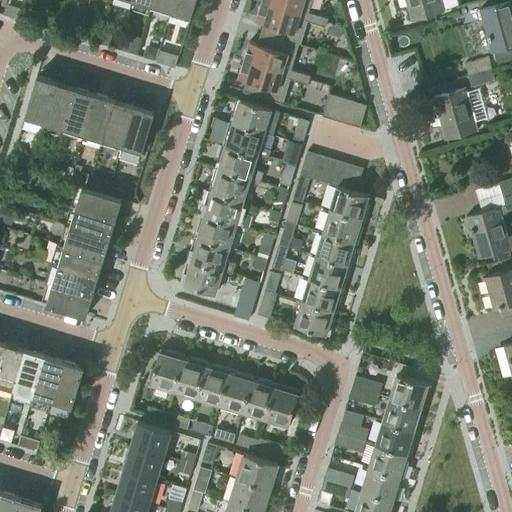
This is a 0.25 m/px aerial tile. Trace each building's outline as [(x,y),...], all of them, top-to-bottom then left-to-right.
[(152,0),(152,4),(171,9),(174,0),(152,0)] [(174,0),(171,9),(191,15),(195,0),(174,0)] [(312,0),(261,0),(262,1),(307,15),(306,19),(316,22),(318,13),(309,10),(312,0)] [(406,0),(412,19),(444,10),(441,0),(406,0)] [(511,3),(511,0),(509,0),(479,8),(491,51),(494,50),(497,61),(511,56),(511,3)] [(260,32),(299,43),(306,19),(307,15),(262,1),(256,19),(264,21),(260,32)] [(318,13),(316,22),(325,25),(328,16),(318,13)] [(332,22),(329,32),(341,36),(344,25),(332,22)] [(98,42),(101,32),(100,32),(101,29),(87,25),(84,38),(98,42)] [(101,32),(98,42),(109,46),(112,36),(101,32)] [(299,43),(260,32),(257,42),(250,39),(244,58),(290,72),(289,76),(298,79),(301,71),(291,68),(299,43)] [(122,42),(121,47),(121,48),(122,49),(127,50),(133,52),(136,52),(137,52),(137,51),(138,51),(138,50),(139,44),(140,43),(141,39),(141,38),(141,37),(141,36),(140,35),(136,34),(133,33),(131,33),(128,35),(127,36),(126,36),(124,37),(123,40),(122,42)] [(147,43),(143,55),(155,58),(159,46),(147,43)] [(162,43),(158,59),(171,63),(176,47),(162,43)] [(468,73),(491,66),(488,55),(464,62),(468,73)] [(281,101),(289,76),(290,72),(244,58),(239,76),(246,78),(243,90),(281,101)] [(491,66),(468,73),(471,85),(495,78),(491,66)] [(301,71),(298,79),(308,82),(311,73),(301,71)] [(46,121),(58,81),(38,75),(25,114),(46,121)] [(58,81),(46,121),(65,127),(77,87),(58,81)] [(466,86),(433,95),(445,137),(477,128),(475,119),(487,116),(479,87),(467,90),(466,86)] [(77,87),(65,127),(84,133),(96,93),(77,87)] [(335,118),(342,95),(329,91),(322,114),(335,118)] [(96,93),(84,133),(103,139),(115,99),(96,93)] [(342,95),(335,118),(347,121),(354,99),(342,95)] [(229,121),(263,131),(272,133),(279,110),(236,97),(229,121)] [(115,99),(103,139),(122,145),(134,105),(115,99)] [(354,99),(347,121),(360,125),(367,102),(354,99)] [(134,105),(122,145),(142,151),(154,111),(134,105)] [(303,138),(309,119),(299,116),(294,135),(303,138)] [(222,143),(256,154),(257,153),(267,156),(270,147),(259,144),(263,131),(229,121),(222,143)] [(296,161),(302,142),(292,139),(287,158),(296,161)] [(215,167),(250,177),(250,176),(260,179),(263,170),(252,167),(256,154),(222,143),(215,167)] [(301,173),(310,175),(311,176),(318,153),(306,149),(299,172),(301,173)] [(12,156),(12,159),(14,161),(16,162),(19,160),(23,160),(23,161),(25,161),(26,161),(28,160),(31,160),(33,159),(33,158),(33,156),(32,155),(31,155),(30,155),(28,154),(26,154),(25,153),(23,153),(22,152),(20,152),(16,151),(15,151),(14,151),(12,156)] [(322,179),(329,156),(318,153),(311,176),(322,179)] [(329,156),(322,179),(333,182),(340,159),(329,156)] [(344,186),(351,163),(340,159),(333,182),(344,186)] [(285,162),(279,182),(289,185),(295,165),(285,162)] [(351,163),(344,186),(355,189),(362,166),(351,163)] [(208,190),(243,200),(250,177),(215,167),(208,190)] [(76,170),(74,178),(85,180),(86,172),(76,170)] [(310,175),(301,173),(300,178),(299,178),(293,197),(302,199),(310,175)] [(502,191),(511,187),(511,175),(498,180),(502,191)] [(94,178),(92,187),(106,191),(108,183),(94,178)] [(112,185),(109,193),(122,197),(124,189),(112,185)] [(278,185),(272,205),(282,208),(288,188),(278,185)] [(330,208),(365,219),(372,195),(337,185),(330,208)] [(76,206),(116,218),(122,198),(82,186),(76,206)] [(511,187),(502,191),(505,203),(511,200),(511,187)] [(201,213),(236,223),(236,222),(246,225),(249,216),(239,213),(243,200),(208,190),(201,213)] [(286,220),(295,223),(301,204),(292,201),(286,220)] [(478,256),(511,246),(511,232),(507,234),(499,204),(466,213),(478,256)] [(70,225),(110,237),(116,218),(76,206),(70,225)] [(271,208),(268,219),(277,221),(281,211),(271,208)] [(323,231),(358,242),(365,219),(330,208),(323,231)] [(1,215),(1,216),(1,218),(2,220),(3,221),(4,221),(6,222),(8,222),(10,223),(11,223),(14,217),(14,216),(15,216),(15,215),(15,214),(15,210),(14,209),(11,209),(8,210),(7,210),(6,211),(5,211),(4,211),(3,212),(2,213),(1,213),(2,214),(1,215)] [(194,236),(229,246),(236,223),(201,213),(194,236)] [(295,223),(286,220),(280,242),(289,245),(295,223)] [(65,244),(105,256),(110,237),(70,225),(65,244)] [(316,254),(351,265),(358,242),(323,231),(316,254)] [(257,255),(266,257),(274,234),(265,232),(257,255)] [(187,259),(222,269),(222,268),(232,271),(235,262),(225,259),(229,246),(194,236),(187,259)] [(59,263),(99,275),(105,256),(65,244),(59,263)] [(278,247),(273,266),(281,269),(287,250),(278,247)] [(309,278),(344,288),(351,265),(316,254),(309,278)] [(266,257),(257,255),(254,265),(263,268),(266,257)] [(222,269),(187,259),(180,282),(215,292),(222,269)] [(53,283),(93,295),(99,275),(59,263),(53,283)] [(511,266),(483,274),(492,306),(498,305),(501,313),(511,309),(511,266)] [(266,290),(276,293),(276,292),(274,291),(280,272),(272,269),(266,290)] [(248,318),(252,304),(259,280),(248,277),(241,300),(238,299),(233,313),(248,318)] [(302,300),(337,311),(344,288),(309,278),(302,300)] [(93,295),(53,283),(47,303),(87,315),(93,295)] [(276,293),(266,290),(259,312),(269,315),(276,293)] [(337,311),(302,300),(295,324),(330,334),(337,311)] [(511,374),(511,340),(504,343),(503,343),(511,374)] [(7,341),(0,363),(0,381),(14,386),(26,347),(7,341)] [(26,347),(14,386),(33,392),(45,353),(26,347)] [(174,389),(184,354),(161,347),(150,382),(174,389)] [(45,353),(33,392),(52,398),(64,359),(45,353)] [(184,354),(174,389),(197,396),(208,362),(208,361),(184,354)] [(64,359),(52,398),(72,404),(84,365),(64,359)] [(220,403),(230,368),(208,361),(208,362),(197,396),(220,403)] [(230,368),(220,403),(243,410),(254,375),(230,368)] [(389,397),(425,407),(432,383),(397,373),(389,397)] [(352,386),(379,394),(383,382),(356,374),(352,386)] [(254,375),(243,410),(266,417),(276,382),(254,375)] [(276,382),(266,417),(290,424),(300,389),(276,382)] [(379,394),(352,386),(349,397),(376,405),(379,394)] [(383,420),(418,430),(425,407),(389,397),(383,420)] [(164,420),(167,410),(148,405),(145,414),(164,420)] [(338,432),(365,440),(369,428),(360,426),(364,414),(345,408),(338,432)] [(178,414),(175,423),(187,427),(190,417),(178,414)] [(193,419),(191,428),(210,434),(212,424),(193,419)] [(375,443),(411,454),(418,430),(383,420),(375,443)] [(131,445),(164,455),(172,431),(139,421),(131,445)] [(217,425),(214,435),(234,441),(236,431),(217,425)] [(365,440),(338,432),(335,443),(362,451),(365,440)] [(21,433),(18,443),(36,448),(39,438),(21,433)] [(256,448),(259,438),(240,433),(237,442),(256,448)] [(259,438),(256,448),(280,455),(283,444),(259,437),(259,438)] [(211,462),(217,444),(207,441),(202,459),(211,462)] [(369,466),(404,476),(411,454),(375,443),(369,466)] [(124,469),(157,479),(164,455),(131,445),(124,469)] [(180,460),(192,464),(196,453),(183,449),(180,460)] [(237,477),(271,487),(278,463),(244,452),(237,477)] [(192,464),(180,460),(177,468),(190,472),(192,464)] [(210,467),(200,464),(195,483),(204,486),(210,467)] [(362,488),(397,499),(404,476),(369,466),(362,488)] [(325,477),(351,485),(354,474),(328,467),(325,477)] [(117,492),(150,502),(157,479),(124,469),(117,492)] [(230,500),(264,510),(271,487),(237,477),(230,500)] [(351,485),(325,477),(321,489),(348,497),(351,485)] [(203,491),(193,488),(188,506),(197,509),(203,491)] [(393,511),(397,499),(362,488),(355,511),(393,511)] [(3,490),(0,500),(0,511),(17,511),(23,496),(3,490)] [(111,511),(147,511),(150,502),(117,492),(111,511)] [(17,511),(39,511),(42,502),(23,496),(17,511)] [(164,511),(177,511),(182,499),(169,496),(164,511)] [(225,511),(263,511),(264,510),(230,500),(225,511)]
